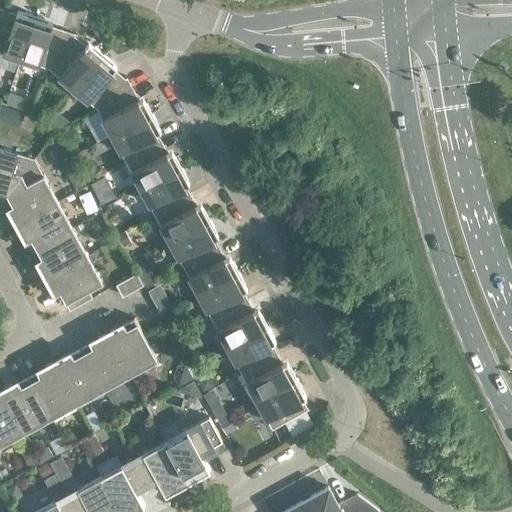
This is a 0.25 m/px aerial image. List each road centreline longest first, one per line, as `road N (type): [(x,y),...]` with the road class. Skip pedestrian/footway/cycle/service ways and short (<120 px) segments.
road 1 (residential): [(212,511),(341,443),(356,412),(181,87),(174,51),(185,12)]
road 2 (secondary): [(396,39),(443,262),(511,417)]
road 3 (secondary): [(511,302),(480,216),(445,33)]
road 4 (unclassified): [(238,31),(276,48),(396,39)]
road 5 (unclassified): [(393,2),(238,31)]
